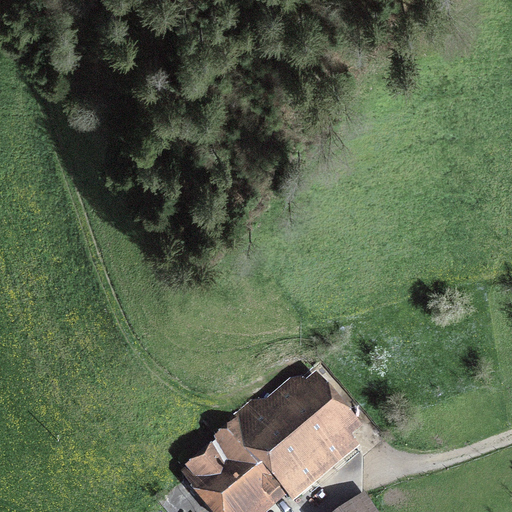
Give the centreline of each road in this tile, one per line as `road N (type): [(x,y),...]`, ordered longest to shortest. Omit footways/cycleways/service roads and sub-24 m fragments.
road 1 (track): [(0,1),(26,42),(123,318),(150,358),(167,375),(221,398),(302,362),(324,367),(400,466)]
road 2 (track): [(511,434),(377,473),(323,511)]
